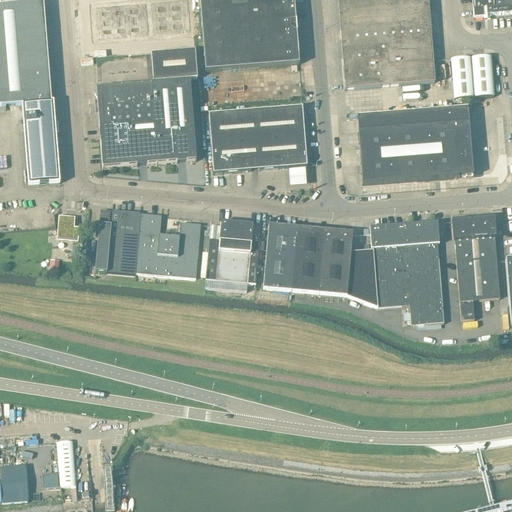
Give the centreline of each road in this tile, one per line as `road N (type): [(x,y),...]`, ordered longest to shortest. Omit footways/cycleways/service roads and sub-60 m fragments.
road 1 (unclassified): [(66,0),(81,192),(332,211)]
road 2 (tertiary): [(275,425),(266,412),(0,345)]
road 3 (tertiary): [(0,383),(275,425)]
road 4 (tertiary): [(275,425),(399,438),(511,431)]
road 5 (unclassified): [(332,211),(314,0)]
road 6 (unclassified): [(332,211),(511,195)]
